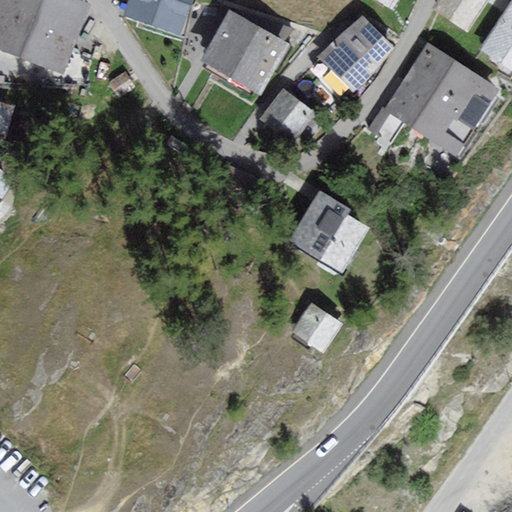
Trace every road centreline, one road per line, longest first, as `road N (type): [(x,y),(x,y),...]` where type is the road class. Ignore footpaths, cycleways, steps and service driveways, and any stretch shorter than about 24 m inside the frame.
road 1 (residential): [(95,0),(173,111),(275,173),(300,169),(364,103),(427,0)]
road 2 (secondary): [(511,220),(354,431),(257,511)]
